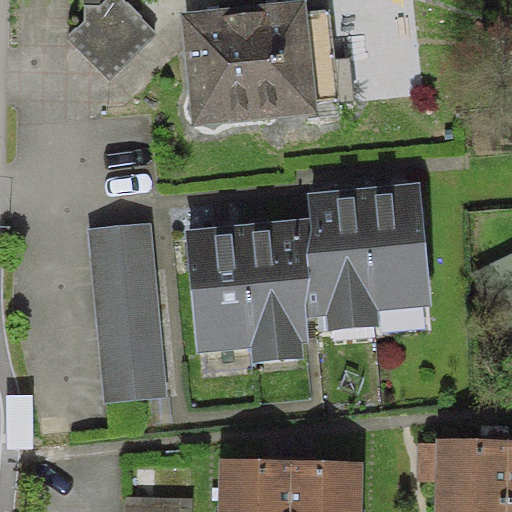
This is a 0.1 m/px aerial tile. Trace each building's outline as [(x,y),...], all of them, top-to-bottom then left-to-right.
[(105,81),(151,36),(137,23),(138,22),(115,0),(104,0),(96,10),(80,10),(80,26),(64,39),(105,81)] [(334,107),(324,16),(259,21),(257,9),(220,13),(221,25),(187,28),(193,95),(190,98),(185,113),(194,127),(209,132),(223,123),(222,119),(334,107)] [(413,196),(360,201),(370,310),(424,304),(413,196)] [(370,310),(360,201),(307,206),(310,231),(318,315),(370,310)] [(103,406),(159,401),(143,230),(86,235),(103,406)] [(291,233),(299,316),(318,315),(310,231),(291,233)] [(301,341),(299,316),(291,233),(238,238),(249,346),(301,341)] [(249,346),(238,238),(184,243),(195,351),(249,346)] [(511,356),(511,331),(501,332),(511,356)] [(502,511),(504,457),(480,457),(480,452),(419,450),(418,483),(439,483),(438,511),(502,511)] [(511,511),(511,457),(504,457),(502,511),(511,511)] [(286,511),(287,478),(262,477),(262,472),(222,471),(221,511),(286,511)] [(311,478),(287,478),(286,511),(349,511),(351,474),(311,473),(311,478)]
